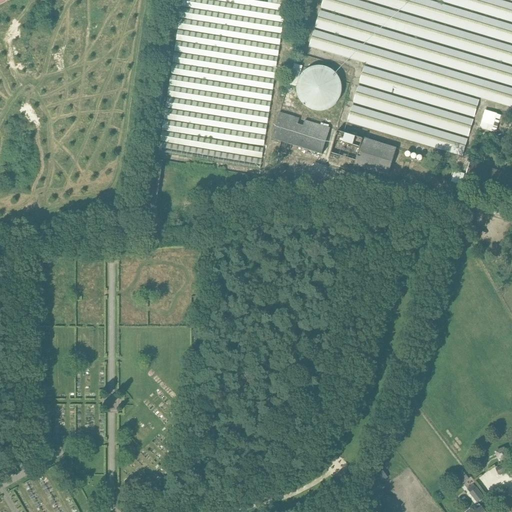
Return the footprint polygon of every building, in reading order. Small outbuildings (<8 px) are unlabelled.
[(284,13),(199,0),(182,0),(182,5),(283,21),(284,13)] [(272,0),(220,0),(285,10),(286,2),(272,0)] [(511,46),(354,0),(323,0),(321,7),(511,64),(511,46)] [(367,0),(511,42),(511,25),(425,0),(367,0)] [(511,4),(497,0),(439,0),(511,21),(511,4)] [(283,25),(181,9),(180,17),(282,33),(283,25)] [(511,68),(320,11),(315,27),(511,85),(511,68)] [(281,36),(180,20),(178,28),(280,44),(281,36)] [(279,47),(178,31),(177,39),(278,55),(279,47)] [(511,89),(314,31),(310,46),(511,106),(511,89)] [(175,50),(276,66),(277,59),(176,42),(175,50)] [(174,54),(173,62),(275,78),(276,70),(174,54)] [(300,76),(298,79),(303,66),(294,64),(285,94),(280,92),(279,98),(283,100),(281,105),(293,109),(296,93),(294,92),(297,84),(296,88),(297,92),(298,96),(299,99),(301,103),(304,106),(307,108),(311,110),(315,111),(318,111),(322,111),(326,110),(330,109),(333,106),(336,104),(338,101),(340,97),(341,93),(342,90),(342,86),(341,82),(339,78),(337,75),(335,72),(332,69),(328,68),(324,66),(321,66),(317,66),(313,67),(309,68),(306,70),(303,73),(300,76)] [(171,73),(273,89),(274,81),(173,65),(171,73)] [(479,101),(365,67),(360,83),(474,116),(479,101)] [(171,76),(169,84),(271,100),(272,92),(171,76)] [(473,120),(358,86),(354,102),(468,136),(473,120)] [(169,88),(168,95),(269,111),(270,103),(169,88)] [(267,123),(269,115),(167,99),(166,107),(267,123)] [(348,122),(462,155),(467,140),(352,106),(348,122)] [(164,118),(266,134),(267,126),(165,110),(164,118)] [(486,111),(481,127),(491,131),(496,114),(486,111)] [(322,154),(330,128),(280,113),(272,139),(322,154)] [(264,145),(265,137),(164,121),(163,129),(264,145)] [(396,149),(338,131),(330,157),(388,175),(396,149)] [(162,132),(161,140),(262,157),(263,149),(162,132)] [(262,161),(160,144),(159,151),(260,169),(262,161)] [(283,182),(291,154),(278,151),(270,179),(283,182)] [(150,159),(143,203),(156,205),(163,161),(150,159)] [(511,175),(470,163),(466,176),(511,190),(511,175)] [(511,469),(508,463),(495,469),(498,475),(511,469)] [(458,484),(468,477),(463,471),(453,478),(458,484)] [(478,502),(484,497),(477,488),(474,485),(469,490),(471,493),(478,502)] [(369,491),(354,503),(358,507),(372,496),(369,491)]
